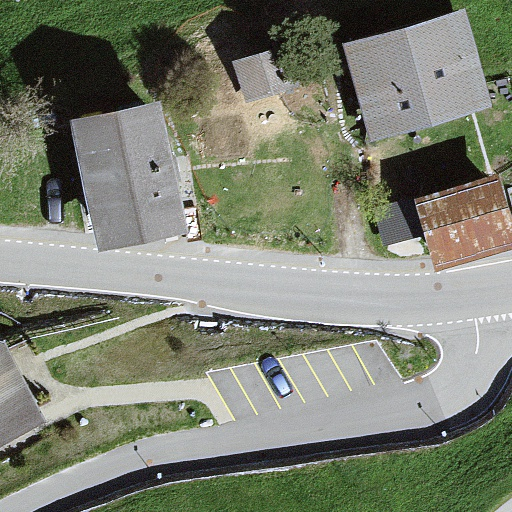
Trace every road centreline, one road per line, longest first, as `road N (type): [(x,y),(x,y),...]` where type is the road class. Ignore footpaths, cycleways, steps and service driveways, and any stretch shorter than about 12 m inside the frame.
road 1 (residential): [(19,511),(134,454),(431,403),(468,385),(478,366),(470,294)]
road 2 (residential): [(0,261),(356,298),(470,294)]
